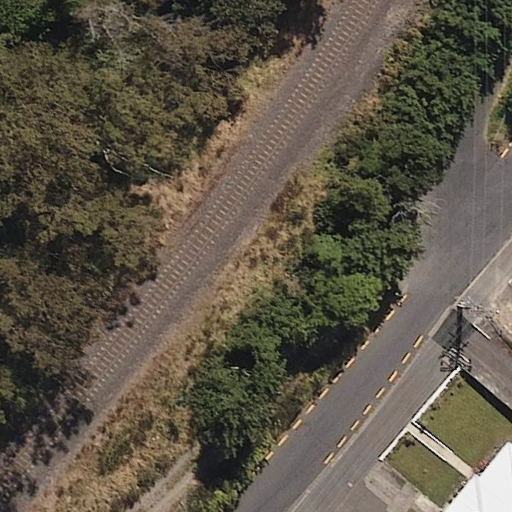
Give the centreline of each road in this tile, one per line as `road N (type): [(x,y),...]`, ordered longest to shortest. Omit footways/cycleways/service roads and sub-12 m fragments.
road 1 (residential): [(480,231),(257,511)]
road 2 (residential): [(480,231),(463,152),(466,117),(511,6)]
road 3 (unknown): [(112,511),(217,427),(250,424),(300,457)]
